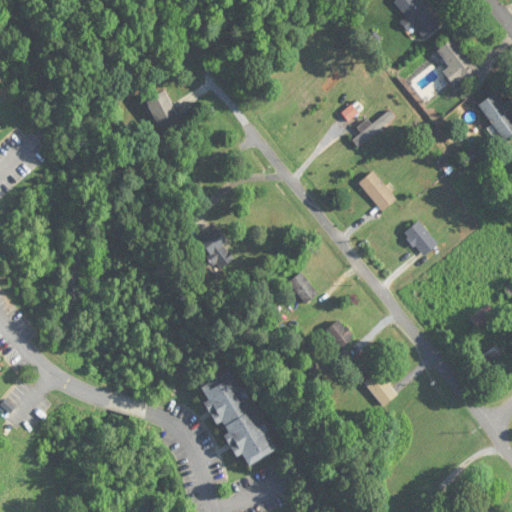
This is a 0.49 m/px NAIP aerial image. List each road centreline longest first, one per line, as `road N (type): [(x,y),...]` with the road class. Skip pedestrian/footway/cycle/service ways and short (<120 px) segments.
road 1 (residential): [(511,450),(204,71)]
road 2 (residential): [(216,511),(182,430),(66,384),(0,316)]
